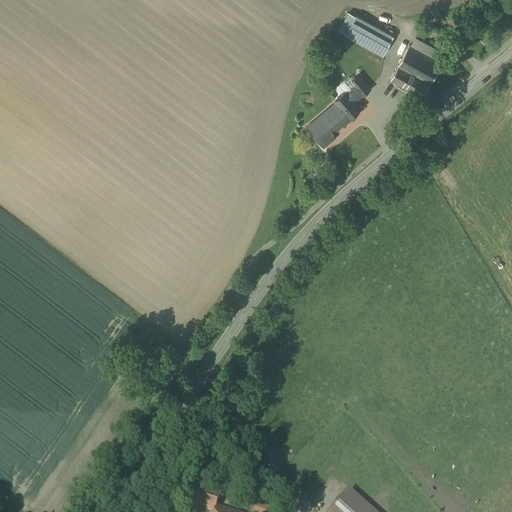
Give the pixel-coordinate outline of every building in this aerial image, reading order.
[(384,58),(395,37),(349,12),(338,33),(384,58)] [(450,55),(416,38),(394,84),(427,100),(450,55)] [(340,98),(307,125),(327,149),(339,139),(336,136),(368,109),(361,101),(375,90),(359,71),(335,92),(340,98)] [(194,503),(219,510),(224,493),(199,486),(194,503)] [(369,511),(352,497),(339,511),(369,511)]
